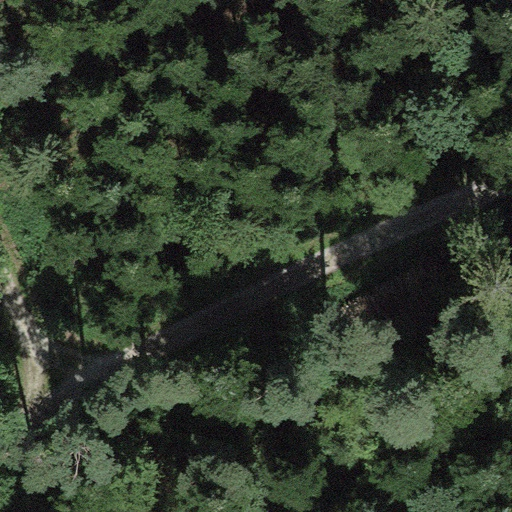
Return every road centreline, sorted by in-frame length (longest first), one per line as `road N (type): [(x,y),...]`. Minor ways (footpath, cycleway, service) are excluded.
road 1 (track): [(56,395),(395,227),(511,182)]
road 2 (track): [(0,276),(56,395),(0,443)]
